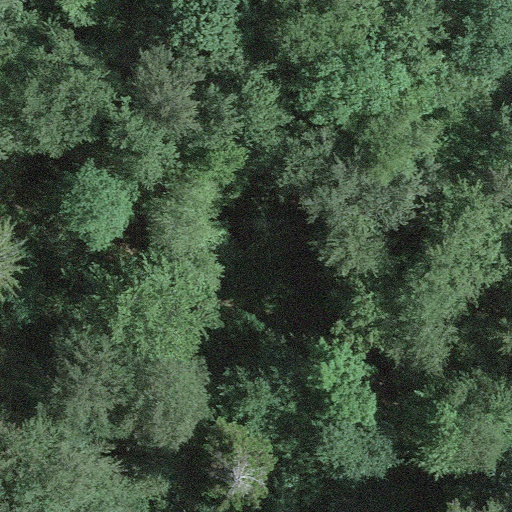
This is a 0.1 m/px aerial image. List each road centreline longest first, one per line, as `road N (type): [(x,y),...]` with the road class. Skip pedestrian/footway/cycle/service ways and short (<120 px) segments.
road 1 (track): [(511,364),(357,304),(0,195)]
road 2 (track): [(100,0),(333,149),(417,179),(511,240)]
road 3 (track): [(511,103),(289,0)]
